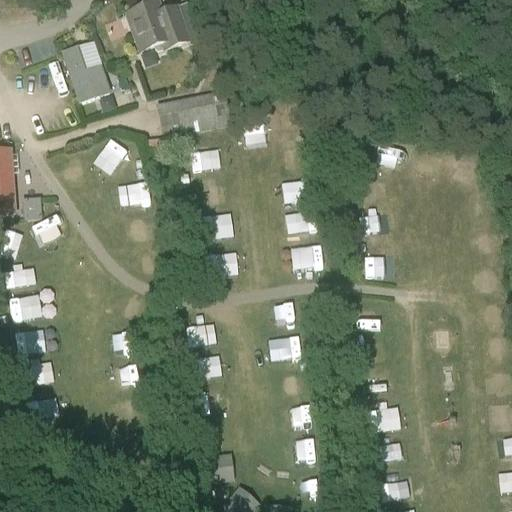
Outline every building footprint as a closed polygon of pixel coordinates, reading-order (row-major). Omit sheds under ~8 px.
[(182,15),(167,20),(162,5),(131,16),(145,54),(158,50),(160,56),(193,44),(182,15)] [(85,73),(78,50),(60,56),(78,109),(110,98),(100,68),(85,73)] [(116,81),(121,94),(129,91),(124,78),(116,81)] [(217,95),(156,108),(161,133),(163,142),(230,128),(223,94),(217,95)] [(0,152),(0,219),(15,219),(11,152),(0,152)] [(197,211),(219,207),(215,182),(193,186),(197,211)] [(24,203),(25,224),(41,223),(40,202),(24,203)] [(510,372),(489,373),(489,396),(511,396),(510,372)] [(27,420),(57,417),(55,397),(25,400),(27,420)] [(210,472),(229,470),(227,457),(208,459),(210,472)] [(223,509),(226,511),(252,511),(258,506),(238,490),(223,509)]
